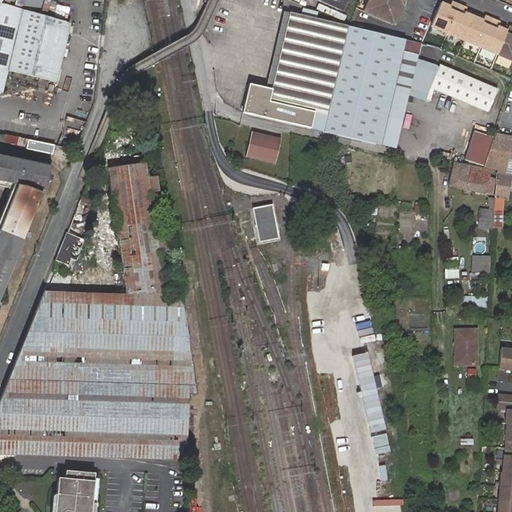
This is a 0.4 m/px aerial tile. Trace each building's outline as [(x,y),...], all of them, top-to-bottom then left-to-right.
[(318,0),(342,10),(345,0),(318,0)] [(368,0),(364,11),(394,23),(402,6),(400,4),(402,1),(399,0),(368,0)] [(439,3),(439,4),(449,9),(451,3),(446,1),(444,1),(442,1),(441,2),(440,2),(439,3)] [(439,4),(429,28),(446,35),(458,6),(451,3),(449,9),(439,4)] [(0,5),(0,95),(1,96),(7,72),(56,82),(69,25),(0,5)] [(458,6),(446,35),(463,42),(472,19),(464,15),(466,10),(458,6)] [(284,10),(265,89),(272,90),(292,12),(284,10)] [(464,15),(472,19),(474,13),(466,10),(464,15)] [(250,86),(243,114),(377,145),(381,129),(400,133),(409,97),(428,101),(430,89),(487,112),(496,89),(438,65),(436,68),(417,61),(421,44),(348,26),(292,12),(272,90),(265,89),(250,86)] [(474,13),(472,19),(482,23),(484,17),(474,13)] [(472,19),(463,42),(479,49),(491,20),(484,17),(482,23),(472,19)] [(491,20),(479,49),(495,56),(505,33),(496,29),(499,24),(491,20)] [(496,29),(505,33),(507,27),(499,24),(496,29)] [(505,33),(495,56),(511,62),(511,29),(507,27),(505,33)] [(377,145),(396,149),(400,133),(381,129),(377,145)] [(278,163),(283,136),(253,131),(248,158),(278,163)] [(482,166),(492,137),(472,131),(463,160),(482,166)] [(0,146),(28,152),(29,151),(31,141),(0,134),(0,146)] [(494,180),(492,196),(492,197),(491,198),(491,206),(491,210),(490,227),(499,229),(502,200),(506,199),(509,177),(503,177),(505,160),(511,161),(511,139),(493,136),(483,169),(496,172),(496,175),(494,175),(494,180)] [(55,157),(57,147),(31,141),(29,151),(55,157)] [(0,292),(41,191),(45,191),(47,182),(50,182),(51,177),(48,176),(50,168),(0,157),(0,182),(18,186),(0,229),(0,292)] [(511,176),(511,170),(511,161),(505,160),(503,177),(509,177),(511,176)] [(482,169),(449,162),(447,185),(484,194),(488,178),(489,172),(482,169)] [(166,251),(168,250),(157,223),(159,176),(153,175),(148,165),(124,164),(119,294),(52,291),(25,349),(145,354),(144,363),(110,362),(109,376),(102,373),(85,379),(68,371),(87,364),(38,362),(42,371),(45,370),(55,397),(30,407),(29,416),(20,411),(0,453),(189,461),(192,395),(190,396),(195,295),(165,294),(166,251)] [(488,178),(484,194),(492,196),(494,180),(488,178)] [(79,203),(70,233),(85,237),(95,208),(79,203)] [(251,208),(257,243),(278,239),(271,204),(251,208)] [(476,228),(490,231),(490,227),(491,210),(478,209),(476,228)] [(490,256),(472,255),(471,271),(489,273),(490,256)] [(459,279),(460,269),(446,269),(446,278),(459,279)] [(446,305),(446,311),(487,310),(488,296),(456,296),(456,304),(446,305)] [(455,329),(456,364),(476,363),(475,329),(455,329)] [(511,348),(501,348),(499,370),(511,370),(511,348)] [(477,377),(477,368),(468,368),(468,376),(477,377)] [(404,386),(418,384),(415,370),(401,372),(404,386)] [(511,396),(498,395),(497,409),(507,410),(511,410),(511,396)] [(511,449),(505,449),(504,456),(502,473),(511,473),(511,449)] [(89,511),(93,473),(64,471),(64,479),(57,478),(53,511),(89,511)] [(511,473),(502,473),(501,473),(500,487),(511,487),(511,473)] [(511,487),(500,487),(499,500),(511,501),(511,487)] [(511,511),(511,501),(499,500),(497,511),(511,511)]
